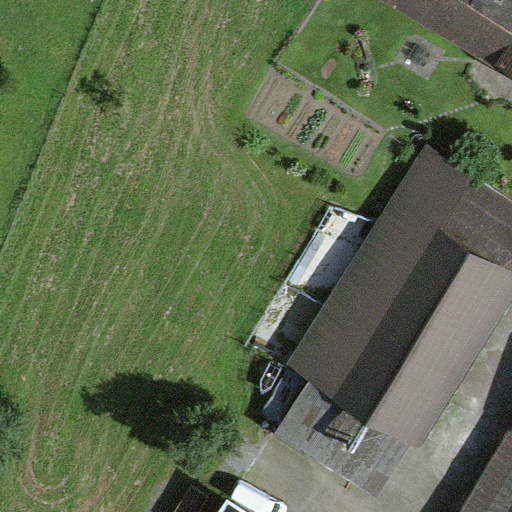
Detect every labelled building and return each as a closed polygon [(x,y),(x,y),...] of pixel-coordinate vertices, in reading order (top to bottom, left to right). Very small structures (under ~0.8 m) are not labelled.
[(511,0),(412,0),(511,57),(511,0)] [(511,263),(511,208),(425,153),(294,358),(406,429),(511,263)] [(511,511),(511,424),(456,511),(511,511)] [(151,511),(208,511),(212,507),(173,481),(151,511)] [(254,511),(228,495),(216,511),(254,511)]
